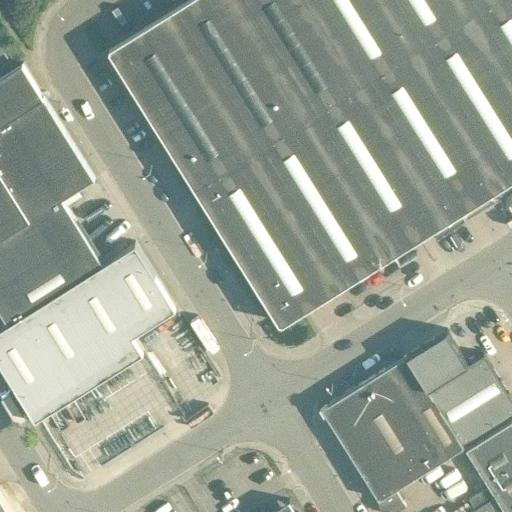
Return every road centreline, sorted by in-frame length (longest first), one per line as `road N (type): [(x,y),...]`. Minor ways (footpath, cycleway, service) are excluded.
road 1 (unclassified): [(272,396),(67,67),(64,23),(91,0)]
road 2 (unclassified): [(272,396),(496,260)]
road 3 (unclassified): [(86,511),(272,396)]
road 4 (unclassified): [(342,511),(272,396)]
